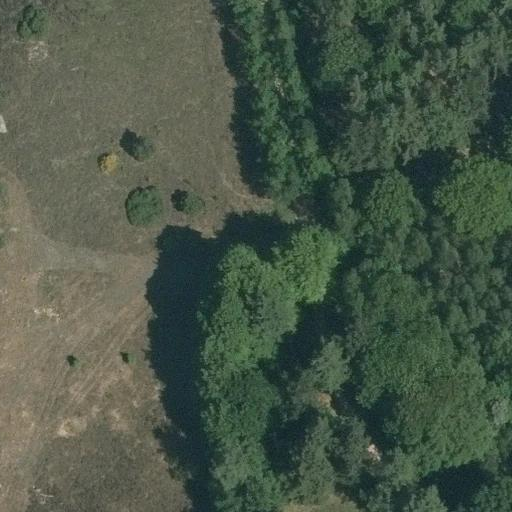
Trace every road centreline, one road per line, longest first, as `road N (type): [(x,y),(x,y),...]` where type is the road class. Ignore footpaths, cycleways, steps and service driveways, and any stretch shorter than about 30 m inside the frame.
road 1 (track): [(307,244),(272,269),(243,344),(232,426),(243,511)]
road 2 (track): [(307,244),(511,158)]
